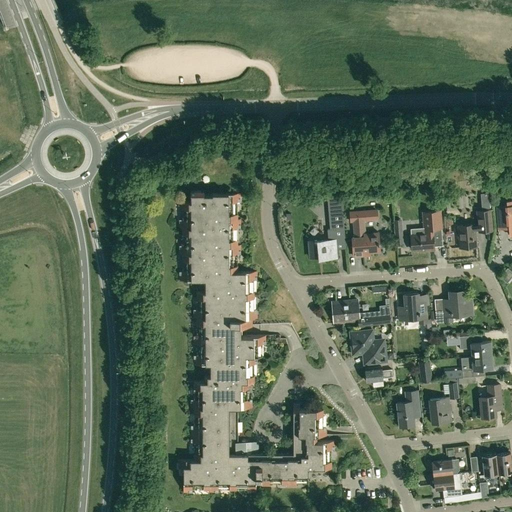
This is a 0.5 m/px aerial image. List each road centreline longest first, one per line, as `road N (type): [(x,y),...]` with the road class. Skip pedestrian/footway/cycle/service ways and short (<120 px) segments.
road 1 (secondary): [(107,511),(113,368),(85,178)]
road 2 (secondary): [(63,185),(85,297),(82,511)]
road 3 (residential): [(511,335),(487,273),(478,269),(294,293)]
road 4 (tertiary): [(511,98),(275,105)]
road 5 (residential): [(294,293),(266,233),(275,105)]
road 6 (residential): [(382,452),(294,293)]
road 7 (secondary): [(10,0),(48,130)]
road 8 (secondary): [(71,125),(25,0)]
road 9 (residential): [(382,452),(511,430)]
